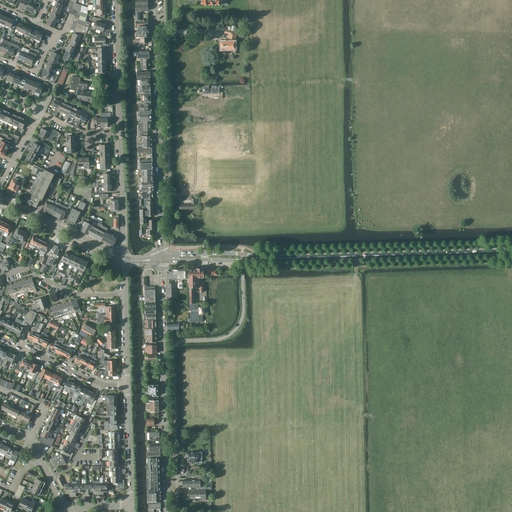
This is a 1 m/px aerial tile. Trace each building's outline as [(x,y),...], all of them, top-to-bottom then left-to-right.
[(25,10),(28,2),(24,0),(20,0),(18,6),(25,10)] [(61,11),(64,5),(56,1),(54,7),(61,11)] [(32,13),(36,5),(28,2),(25,10),(32,13)] [(71,14),(74,9),(73,9),(68,6),(66,5),(64,8),(69,10),(68,13),(71,14)] [(59,16),(61,11),(54,7),(51,13),(59,16)] [(85,37),(88,27),(90,23),(85,21),(87,15),(84,13),(81,12),(79,18),(78,21),(77,24),(76,27),(75,30),(75,31),(85,37)] [(56,22),(59,16),(51,13),(49,19),(56,22)] [(0,22),(5,25),(8,18),(3,16),(0,21),(0,22)] [(11,28),(14,21),(8,18),(5,25),(11,28)] [(53,28),(56,22),(49,19),(46,24),(53,28)] [(105,24),(96,22),(95,22),(93,27),(95,27),(94,29),(102,32),(105,24)] [(23,34),(27,27),(21,24),(21,25),(18,31),(23,34)] [(136,37),(140,37),(148,37),(148,26),(138,26),(138,30),(138,32),(136,32),(136,37)] [(240,34),(241,30),(234,28),(235,27),(228,26),(227,30),(225,30),(224,33),(230,35),(229,42),(220,42),(221,50),(235,50),(235,41),(236,33),(240,34)] [(29,36),(32,29),(27,27),(23,34),(29,36)] [(34,39),(38,32),(32,29),(29,36),(29,37),(34,39)] [(40,41),(43,34),(38,32),(34,39),(40,41)] [(78,43),(80,37),(74,34),(71,40),(78,43)] [(100,38),(100,37),(94,38),(95,44),(93,44),(93,47),(101,46),(101,44),(106,44),(106,38),(100,38)] [(75,49),(77,44),(78,43),(71,40),(70,44),(69,46),(75,49)] [(0,50),(6,53),(9,46),(2,42),(0,46),(0,50)] [(14,53),(16,54),(20,47),(10,43),(9,46),(6,53),(13,56),(14,53)] [(72,55),(75,49),(69,46),(66,53),(72,55)] [(24,62),(29,52),(25,50),(24,52),(19,50),(15,58),(24,62)] [(149,58),(148,51),(138,51),(138,56),(137,56),(137,59),(136,59),(136,61),(137,61),(141,61),(149,61),(149,58)] [(32,65),(35,57),(36,55),(29,52),(24,62),(32,65)] [(57,61),(60,55),(53,52),(50,58),(57,61)] [(69,62),(72,55),(66,53),(64,57),(62,56),(61,58),(64,60),(64,59),(69,62)] [(63,64),(57,61),(50,58),(47,64),(55,67),(56,64),(58,65),(58,64),(62,66),(63,64)] [(138,73),(142,72),(142,70),(149,70),(149,61),(141,61),(141,69),(138,69),(137,69),(137,73),(138,73)] [(52,73),(55,67),(47,64),(45,69),(52,73)] [(61,89),(68,70),(63,68),(57,83),(56,87),(61,89)] [(58,75),(52,73),(45,69),(42,75),(50,78),(51,75),(57,77),(58,75)] [(14,74),(10,72),(9,74),(7,73),(5,78),(7,79),(6,81),(12,84),(13,82),(17,73),(15,72),(14,74)] [(18,84),(21,77),(18,75),(18,73),(17,73),(13,82),(18,84)] [(25,78),(21,77),(18,84),(24,87),(28,78),(26,77),(25,78)] [(86,91),(88,82),(80,81),(80,78),(72,77),(71,89),(86,91)] [(29,89),(32,82),(29,80),(29,78),(28,78),(24,87),(29,89)] [(36,83),(32,82),(29,89),(35,91),(39,83),(37,82),(36,83)] [(40,94),(44,87),(40,85),(40,83),(39,83),(35,91),(40,94)] [(138,95),(150,95),(150,86),(142,87),(142,90),(140,90),(140,91),(139,92),(139,93),(138,93),(137,93),(137,95),(138,95)] [(95,103),(97,93),(86,91),(71,89),(70,92),(75,93),(74,97),(75,97),(74,100),(77,100),(95,103)] [(139,104),(151,103),(150,95),(138,95),(137,95),(138,104),(139,104)] [(62,101),(56,99),(55,101),(52,100),(49,105),(52,107),(52,108),(56,110),(57,111),(62,101)] [(63,113),(67,104),(62,101),(57,111),(58,111),(63,113)] [(139,112),(151,112),(151,103),(139,104),(138,104),(138,112),(139,112)] [(68,116),(72,106),(67,104),(63,113),(67,115),(68,116)] [(74,118),(78,109),(72,106),(68,116),(69,116),(74,118)] [(79,121),(83,112),(78,109),(74,118),(78,120),(79,121)] [(8,123),(12,114),(8,111),(4,121),(8,123)] [(88,123),(90,118),(88,117),(89,114),(83,112),(79,121),(80,121),(84,123),(85,122),(88,123)] [(142,121),(151,121),(151,112),(139,112),(138,112),(138,121),(139,121),(142,121)] [(107,117),(107,113),(102,113),(102,118),(102,127),(108,127),(108,123),(111,123),(110,116),(107,117)] [(13,125),(17,116),(12,114),(8,123),(13,125)] [(17,127),(22,118),(17,116),(13,125),(17,127)] [(96,118),(96,117),(93,117),(93,124),(96,124),(97,127),(102,127),(102,118),(96,118)] [(24,119),(22,118),(17,127),(22,129),(27,119),(24,118),(24,119)] [(151,131),(151,121),(142,121),(142,125),(139,125),(138,125),(138,131),(141,131),(141,132),(142,132),(142,131),(151,131)] [(48,131),(42,128),(40,132),(41,133),(39,136),(50,142),(53,136),(55,137),(56,135),(58,136),(60,133),(52,129),(50,131),(48,130),(48,131)] [(4,139),(0,137),(0,147),(7,151),(10,145),(3,142),(4,139)] [(50,148),(35,141),(31,148),(38,152),(40,149),(42,151),(43,148),(49,151),(50,148)] [(41,153),(38,152),(31,148),(29,154),(35,157),(37,155),(39,156),(41,153)] [(141,156),(152,156),(152,148),(141,148),(138,148),(138,156),(141,156)] [(35,160),(36,158),(35,157),(29,154),(25,159),(32,163),(34,160),(35,160)] [(152,159),(152,156),(141,156),(138,156),(138,159),(139,159),(140,165),(141,165),(152,165),(152,159)] [(36,178),(25,202),(28,204),(27,205),(30,206),(31,205),(36,208),(40,200),(42,201),(54,174),(44,169),(42,174),(40,173),(37,178),(36,178)] [(59,184),(62,178),(57,176),(48,196),(52,198),(58,184),(59,184)] [(13,179),(9,188),(16,191),(18,188),(20,184),(21,182),(21,181),(14,178),(13,180),(13,179)] [(51,214),(56,202),(50,199),(48,203),(46,202),(42,211),(47,213),(48,213),(51,214)] [(152,199),(142,200),(141,200),(140,200),(140,207),(142,207),(142,210),(140,210),(140,234),(143,234),(143,224),(146,224),(146,217),(154,217),(153,202),(152,202),(152,199)] [(179,210),(196,210),(196,200),(191,200),(191,205),(179,206),(179,210)] [(81,214),(86,204),(80,201),(76,211),(72,209),(67,220),(74,224),(79,213),(81,214)] [(54,216),(60,204),(56,202),(51,214),(54,216)] [(58,218),(64,206),(60,204),(54,216),(57,217),(57,218),(58,218)] [(62,220),(66,212),(68,208),(65,207),(64,206),(58,218),(62,220)] [(91,215),(90,218),(93,220),(98,222),(101,224),(103,221),(94,217),(95,217),(91,215)] [(83,223),(80,230),(101,241),(107,232),(101,229),(102,225),(103,225),(101,224),(98,222),(97,224),(89,219),(87,218),(85,217),(84,217),(83,221),(82,223),(83,223)] [(8,234),(11,226),(6,224),(0,236),(0,253),(1,254),(6,245),(0,242),(0,241),(2,238),(1,238),(2,236),(3,236),(5,232),(8,234)] [(16,244),(19,239),(22,232),(17,229),(14,236),(11,234),(6,245),(10,247),(13,242),(16,244)] [(24,250),(25,248),(27,243),(24,241),(28,234),(22,232),(19,239),(22,241),(20,244),(23,245),(21,248),(24,250)] [(107,232),(101,241),(113,247),(118,237),(116,237),(118,235),(114,233),(113,235),(107,232)] [(34,248),(36,244),(38,239),(33,237),(30,244),(27,243),(25,248),(28,249),(29,246),(34,249),(34,248)] [(40,251),(44,242),(38,239),(36,244),(34,248),(36,249),(40,251)] [(45,254),(49,245),(44,242),(40,251),(39,252),(45,254)] [(58,258),(59,256),(58,256),(60,254),(58,253),(59,250),(57,249),(58,247),(54,245),(46,264),(50,266),(51,264),(54,265),(57,258),(58,258)] [(65,252),(59,267),(63,269),(65,263),(67,264),(71,255),(69,254),(66,252),(66,253),(65,252)] [(65,274),(64,277),(67,279),(68,276),(69,274),(73,266),(77,257),(73,255),(73,256),(71,255),(67,264),(69,265),(66,270),(65,269),(65,271),(67,272),(65,274)] [(39,272),(46,258),(43,257),(38,268),(37,267),(36,271),(39,272)] [(73,266),(69,274),(71,275),(74,276),(78,269),(82,260),(80,259),(77,257),(73,266)] [(78,269),(74,276),(77,278),(78,277),(80,278),(82,275),(84,271),(87,263),(87,262),(84,260),(84,261),(82,260),(78,269)] [(196,269),(189,270),(189,275),(189,279),(190,296),(190,304),(194,304),(194,290),(193,290),(193,289),(192,289),(191,289),(191,287),(197,286),(200,286),(200,292),(203,292),(203,285),(203,284),(203,269),(196,269)] [(184,270),(179,270),(179,288),(182,288),(183,287),(183,284),(182,283),(182,282),(182,279),(188,279),(189,279),(189,275),(188,275),(188,270),(184,270)] [(36,292),(32,279),(27,280),(30,291),(34,290),(35,293),(36,292)] [(26,296),(28,295),(27,292),(30,291),(27,280),(22,282),(26,296)] [(167,284),(165,284),(166,289),(177,289),(177,284),(172,284),(172,281),(173,281),(173,280),(167,280),(167,284)] [(26,296),(22,282),(16,284),(20,295),(24,294),(25,296),(26,296)] [(16,299),(18,299),(17,296),(20,295),(16,284),(11,286),(16,299)] [(16,299),(11,286),(6,288),(8,292),(6,293),(7,296),(9,295),(10,298),(14,297),(14,300),(16,299)] [(148,287),(144,287),(145,296),(155,295),(155,289),(155,287),(154,287),(154,286),(153,286),(148,287)] [(177,289),(166,289),(166,297),(177,297),(176,289),(177,289)] [(28,309),(46,302),(44,297),(33,301),(34,304),(32,305),(29,306),(27,306),(26,306),(25,308),(28,309)] [(81,313),(76,300),(71,301),(75,312),(78,311),(79,314),(81,313)] [(71,317),(72,316),(72,313),(75,312),(71,301),(66,303),(71,317)] [(37,311),(48,308),(46,302),(28,309),(29,310),(30,310),(36,308),(37,311)] [(146,306),(143,306),(143,311),(155,311),(155,302),(145,302),(146,306)] [(71,317),(66,303),(61,305),(65,316),(68,315),(69,317),(71,317)] [(103,307),(103,303),(95,303),(95,307),(97,307),(97,313),(106,313),(114,312),(114,306),(103,307)] [(198,307),(198,304),(190,304),(190,308),(191,310),(192,310),(192,312),(191,312),(190,313),(190,322),(202,322),(202,314),(203,314),(205,313),(205,308),(203,307),(198,307)] [(61,320),(62,320),(61,317),(65,316),(61,305),(56,307),(61,320)] [(61,320),(56,307),(51,309),(54,319),(58,318),(60,323),(61,322),(61,320)] [(36,313),(30,310),(29,310),(26,316),(23,322),(18,334),(22,336),(28,324),(30,326),(32,321),(36,313)] [(155,311),(143,311),(143,320),(147,320),(156,320),(155,311)] [(0,324),(3,326),(8,315),(6,314),(5,316),(3,315),(1,317),(0,320),(0,324)] [(8,329),(11,322),(8,320),(10,316),(8,315),(3,326),(8,329)] [(13,331),(18,320),(16,319),(14,323),(11,322),(8,329),(13,331)] [(18,334),(23,322),(18,320),(13,331),(16,333),(18,334)] [(146,327),(144,327),(144,329),(156,329),(156,327),(156,320),(147,320),(147,323),(146,323),(146,327)] [(57,330),(60,325),(52,321),(50,326),(57,330)] [(32,340),(40,323),(38,322),(35,328),(33,327),(31,332),(29,331),(26,337),(28,338),(32,340)] [(36,342),(40,336),(38,335),(42,325),(40,323),(32,340),(36,342)] [(85,323),(81,330),(94,337),(97,330),(85,323)] [(41,345),(46,335),(48,331),(45,330),(42,337),(40,336),(36,342),(41,345)] [(56,352),(62,338),(60,337),(58,341),(56,340),(54,343),(52,342),(50,348),(51,349),(51,350),(56,352)] [(63,344),(65,338),(63,337),(63,338),(62,338),(56,352),(60,354),(65,344),(63,344)] [(106,343),(100,337),(96,341),(101,346),(103,343),(106,347),(108,347),(108,349),(110,349),(110,352),(115,352),(114,343),(107,343),(106,343)] [(98,344),(95,342),(92,340),(90,342),(88,347),(91,348),(93,344),(97,346),(98,344)] [(64,356),(69,347),(70,343),(68,342),(67,344),(65,343),(65,344),(60,354),(64,356)] [(69,358),(72,351),(73,350),(69,347),(64,356),(69,358)] [(4,350),(0,358),(0,361),(1,362),(0,364),(0,365),(2,366),(8,352),(4,350)] [(79,363),(83,354),(84,352),(82,351),(81,354),(78,353),(78,354),(74,361),(79,363)] [(109,358),(111,354),(105,351),(98,365),(100,366),(101,366),(106,366),(115,366),(115,361),(103,361),(105,356),(109,358)] [(8,352),(2,366),(4,367),(7,360),(10,361),(13,355),(8,352)] [(13,354),(13,355),(10,361),(12,363),(9,368),(14,370),(16,364),(14,364),(18,356),(13,354)] [(83,365),(88,356),(83,354),(79,363),(83,365)] [(88,367),(94,355),(92,354),(92,356),(89,354),(88,356),(83,365),(88,367)] [(92,370),(96,363),(93,362),(96,356),(94,355),(88,367),(92,370)] [(24,371),(28,362),(23,359),(21,364),(19,362),(14,371),(19,374),(20,371),(21,369),(24,371)] [(28,375),(33,364),(28,362),(24,371),(23,372),(28,375)] [(35,378),(38,372),(36,371),(38,366),(33,364),(28,375),(35,378)] [(40,373),(36,379),(40,382),(43,377),(45,378),(48,371),(44,369),(41,373),(40,373)] [(53,374),(47,385),(49,386),(50,385),(52,386),(54,383),(57,376),(53,374)] [(54,383),(52,386),(59,389),(61,385),(59,385),(62,379),(57,376),(54,383)] [(62,386),(58,394),(61,395),(63,390),(68,393),(69,390),(72,383),(68,381),(64,388),(62,386)] [(69,390),(68,393),(71,394),(69,397),(71,398),(71,397),(77,386),(72,383),(69,390)] [(150,385),(150,384),(148,384),(148,392),(147,392),(147,396),(158,396),(158,385),(150,385)] [(77,386),(71,397),(72,397),(73,398),(76,399),(77,398),(82,388),(77,386)] [(77,398),(76,399),(77,397),(82,399),(86,390),(82,388),(77,398)] [(82,400),(79,405),(82,406),(85,398),(88,399),(91,392),(86,390),(82,399),(82,400)] [(88,399),(86,402),(89,403),(91,405),(90,407),(93,408),(97,400),(94,399),(96,396),(95,395),(95,394),(91,392),(88,399)] [(6,411),(9,405),(7,404),(8,402),(5,400),(0,409),(6,411)] [(15,408),(11,414),(17,417),(20,410),(23,405),(21,404),(18,409),(15,408)] [(11,414),(15,408),(9,405),(6,411),(11,414)] [(28,422),(35,407),(33,406),(29,413),(27,412),(26,413),(25,413),(22,419),(28,422)] [(63,419),(64,418),(61,416),(61,415),(59,414),(61,411),(60,411),(61,408),(55,406),(54,408),(51,414),(63,419)] [(22,419),(25,413),(20,410),(17,417),(22,419)] [(86,426),(87,424),(83,422),(85,419),(73,413),(71,415),(75,417),(74,420),(86,426)] [(63,419),(51,414),(49,419),(55,422),(57,419),(59,420),(62,422),(63,419)] [(53,428),(55,422),(49,419),(46,425),(53,428)] [(85,428),(86,426),(74,420),(71,425),(80,429),(81,426),(85,428)] [(107,430),(117,430),(117,425),(117,421),(107,421),(107,430)] [(50,433),(53,428),(46,425),(44,430),(50,433)] [(81,436),(82,433),(78,432),(80,429),(71,425),(69,430),(71,431),(81,436)] [(54,441),(54,440),(51,438),(51,437),(49,436),(50,433),(44,430),(41,435),(41,436),(54,441)] [(82,439),(84,437),(81,436),(71,431),(69,435),(77,440),(79,437),(82,439)] [(147,444),(154,444),(154,440),(159,440),(159,432),(149,433),(149,440),(147,440),(147,444)] [(79,446),(80,444),(76,442),(77,440),(69,435),(67,440),(79,446)] [(51,447),(54,441),(41,436),(39,441),(51,447)] [(78,448),(79,446),(67,440),(64,445),(73,449),(74,447),(78,448)] [(0,452),(5,455),(8,447),(5,446),(6,442),(5,441),(0,450),(0,452)] [(70,460),(73,453),(71,452),(73,449),(64,445),(62,450),(63,451),(62,453),(70,460)] [(148,460),(160,460),(159,445),(149,445),(149,452),(147,452),(148,460)] [(10,457),(15,446),(14,446),(12,449),(8,447),(5,455),(10,457)] [(16,460),(19,453),(15,451),(17,447),(15,446),(10,457),(16,460)] [(66,464),(65,462),(70,460),(62,453),(56,456),(60,464),(63,463),(64,465),(66,464)] [(197,453),(188,453),(188,459),(187,459),(187,461),(188,462),(188,463),(197,463),(197,455),(199,455),(199,453),(197,453)] [(53,470),(58,468),(57,466),(60,464),(56,456),(48,459),(53,470)] [(198,480),(183,480),(183,482),(183,486),(183,487),(195,487),(202,487),(202,480),(203,480),(203,477),(203,475),(205,471),(200,471),(201,474),(201,477),(197,477),(198,480)] [(64,484),(60,477),(57,478),(61,488),(65,488),(66,492),(69,492),(69,496),(73,496),(72,484),(64,484)] [(122,480),(122,477),(112,477),(113,483),(117,482),(117,485),(121,485),(121,487),(124,487),(124,480),(122,480)] [(42,489),(45,483),(37,479),(34,485),(42,489)] [(107,483),(100,483),(100,495),(104,495),(103,491),(107,491),(107,489),(111,489),(111,484),(110,484),(110,483),(107,483)] [(42,489),(34,485),(32,489),(30,487),(28,492),(33,495),(34,493),(39,495),(42,489)] [(195,490),(190,490),(190,491),(190,498),(195,498),(195,499),(196,501),(199,500),(200,499),(200,498),(201,498),(205,498),(205,490),(211,490),(211,487),(205,487),(203,487),(202,487),(195,487),(195,490)] [(149,502),(161,501),(160,493),(148,493),(149,502)] [(25,509),(28,501),(22,498),(18,506),(25,509)] [(9,511),(10,511),(14,504),(8,501),(4,509),(9,511)] [(30,511),(31,511),(35,504),(28,501),(25,509),(30,511)] [(153,511),(154,509),(161,509),(161,503),(149,504),(148,511),(153,511)]
